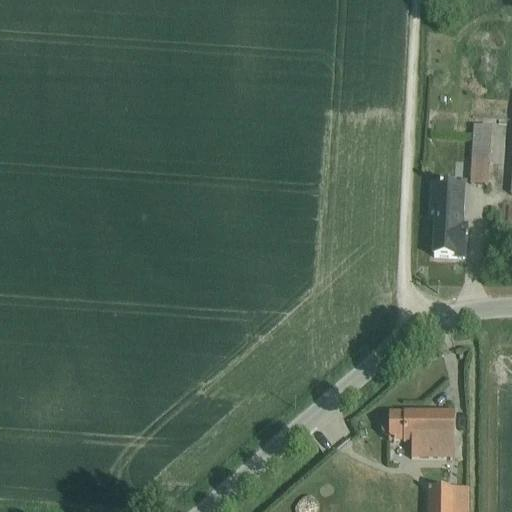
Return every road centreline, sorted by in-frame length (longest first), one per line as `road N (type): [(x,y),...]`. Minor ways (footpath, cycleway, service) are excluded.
road 1 (unclassified): [(206,511),(417,331),(461,314),(511,311)]
road 2 (track): [(417,0),(404,282),(422,328)]
